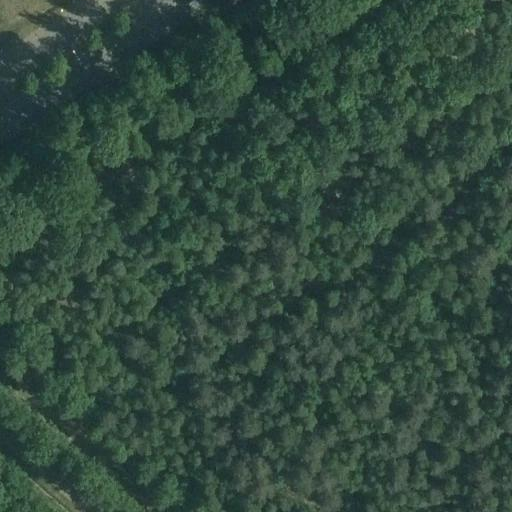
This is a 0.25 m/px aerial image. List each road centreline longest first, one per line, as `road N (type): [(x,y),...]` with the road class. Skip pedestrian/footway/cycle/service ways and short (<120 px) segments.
road 1 (unclassified): [(0,126),(185,0)]
road 2 (unclassified): [(111,0),(0,76)]
